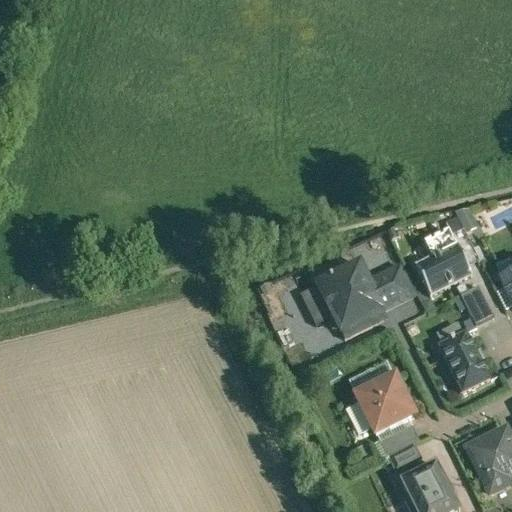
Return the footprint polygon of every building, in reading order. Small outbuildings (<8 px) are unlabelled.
[(459,224),(448,229),(454,240),(465,235),(459,224)] [(454,240),(452,241),(458,252),(458,251),(459,252),(470,246),(465,235),(454,240)] [(470,246),(459,252),(469,273),(481,267),(470,246)] [(458,252),(417,272),(431,302),(473,281),(469,273),(459,252),(458,251),(458,252)] [(361,271),(334,284),(334,283),(331,285),(331,286),(319,292),(335,323),(332,325),(330,329),(333,335),(337,336),(341,335),(346,346),(373,332),(370,325),(385,318),(371,289),(368,285),(370,280),(366,272),(361,271)] [(403,273),(371,289),(384,317),(417,300),(403,273)] [(258,293),(279,354),(299,347),(297,340),(308,336),(289,282),(258,293)] [(479,292),(461,301),(468,314),(486,305),(479,292)] [(486,305),(468,314),(478,333),(496,324),(486,305)] [(467,338),(455,344),(455,343),(452,345),(452,346),(440,352),(464,399),(491,385),(467,338)] [(396,384),(358,403),(362,411),(359,413),(370,434),(373,432),(377,441),(409,425),(415,422),(396,384)] [(409,425),(377,441),(381,448),(394,441),(402,457),(415,451),(421,448),(409,425)] [(507,436),(469,455),(491,499),(510,490),(507,483),(511,480),(511,445),(509,440),(507,436)] [(394,441),(381,448),(389,464),(390,464),(402,457),(394,441)] [(402,457),(390,464),(397,478),(422,465),(415,451),(402,457)] [(437,471),(402,488),(409,502),(405,504),(408,511),(457,511),(454,504),(454,503),(445,485),(437,471)]
